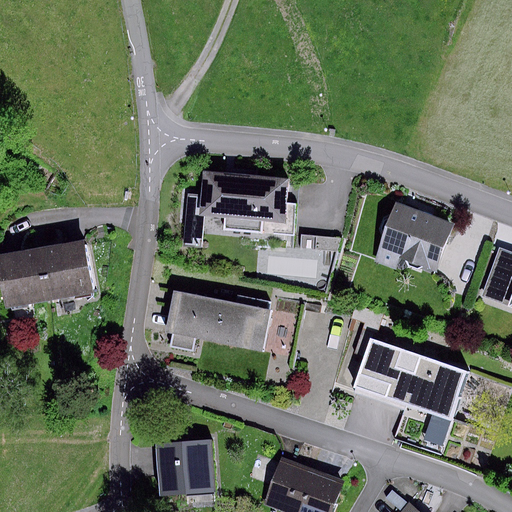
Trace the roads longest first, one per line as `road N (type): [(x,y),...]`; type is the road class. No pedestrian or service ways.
road 1 (residential): [(129,374),(511,506)]
road 2 (residential): [(155,141),(363,159),(511,212)]
road 3 (residential): [(129,374),(155,141)]
road 4 (track): [(155,141),(210,59),(228,0)]
road 5 (unclassified): [(155,141),(130,0)]
road 6 (residential): [(121,511),(129,374)]
